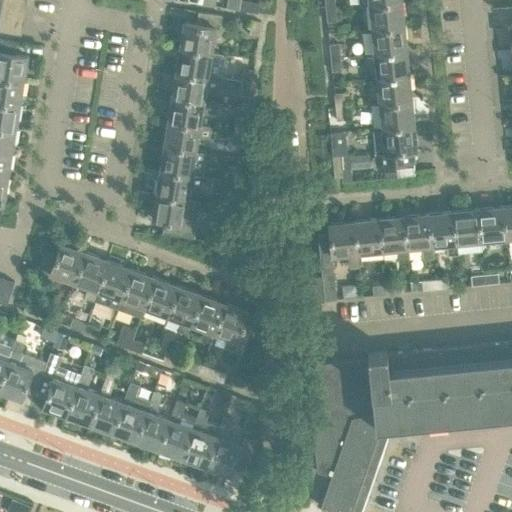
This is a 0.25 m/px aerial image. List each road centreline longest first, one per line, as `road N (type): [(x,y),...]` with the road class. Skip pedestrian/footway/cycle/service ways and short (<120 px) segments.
road 1 (residential): [(307,339),(511,318)]
road 2 (secondary): [(0,446),(180,511)]
road 3 (residential): [(45,184),(79,10),(74,0)]
road 4 (residential): [(485,158),(469,0)]
